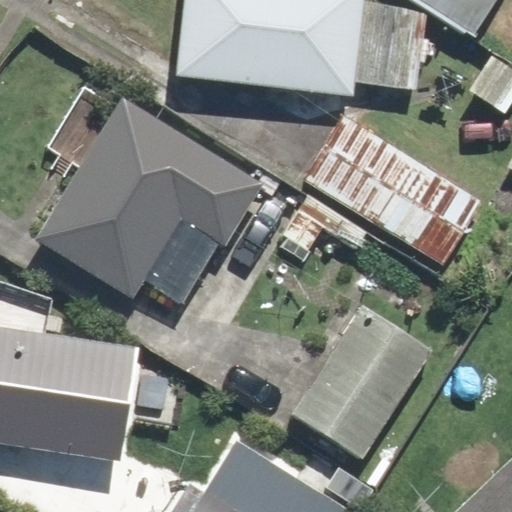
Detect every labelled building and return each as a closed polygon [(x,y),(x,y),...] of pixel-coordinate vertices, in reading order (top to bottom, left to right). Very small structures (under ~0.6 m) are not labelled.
[(366,0),(187,0),(179,72),(356,92),(358,79),(421,86),(430,9),(367,2),(366,0)] [(496,0),(427,0),(478,30),(496,0)] [(511,106),(511,63),(495,52),(469,91),(506,115),(511,106)] [(267,180),(126,95),(39,236),(138,296),(187,217),(228,242),(267,180)] [(482,198),(346,112),(305,176),(441,262),(482,198)] [(511,155),(503,172),(511,176),(511,155)] [(435,347),(367,303),(296,411),(364,455),(435,347)] [(0,324),(0,438),(124,457),(141,345),(0,324)] [(280,462),(238,437),(207,489),(191,480),(172,511),(345,511),(349,507),(356,511),(373,482),(296,436),(280,462)] [(511,511),(511,460),(455,511),(511,511)]
